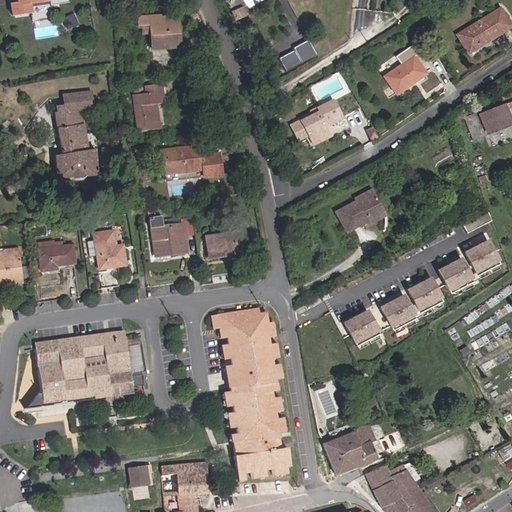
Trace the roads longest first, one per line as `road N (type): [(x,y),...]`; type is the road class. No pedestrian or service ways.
road 1 (residential): [(263,212),(417,125),(511,58)]
road 2 (residential): [(154,300),(22,318),(9,336),(0,421)]
road 3 (residential): [(154,300),(168,400),(206,395),(192,295)]
road 4 (residential): [(202,0),(232,63),(263,212)]
road 5 (unknown): [(285,324),(486,230)]
road 6 (residential): [(276,284),(318,484)]
road 7 (unknown): [(247,129),(387,49)]
road 8 (unknown): [(350,495),(458,442)]
